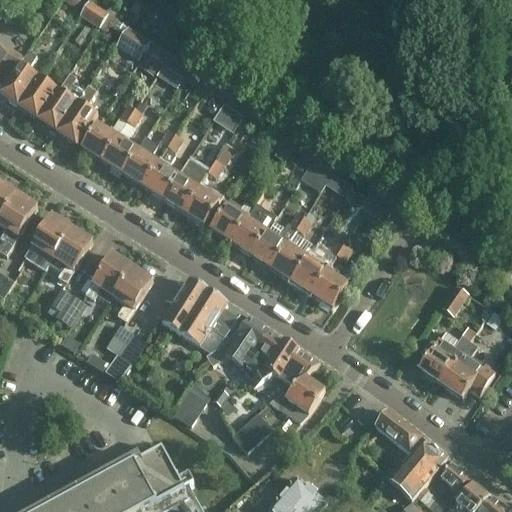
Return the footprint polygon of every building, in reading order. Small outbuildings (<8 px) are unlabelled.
[(65,0),(63,4),(73,10),(79,0),(65,0)] [(80,19),(99,31),(108,18),(88,6),(80,19)] [(128,31),(116,49),(127,56),(130,52),(141,59),(149,45),(128,31)] [(0,54),(0,76),(9,82),(24,61),(10,52),(7,58),(0,54)] [(9,82),(0,96),(0,98),(19,111),(39,81),(28,74),(36,61),(28,55),(24,61),(9,82)] [(161,66),(148,57),(139,70),(152,79),(161,66)] [(58,94),(38,124),(58,137),(78,107),(77,107),(84,97),(72,89),(76,82),(69,78),(58,94)] [(39,81),(19,111),(38,124),(58,94),(39,81)] [(179,85),(171,81),(166,91),(173,95),(179,85)] [(78,107),(58,137),(78,150),(98,120),(86,113),(97,96),(88,90),(84,97),(77,107),(78,107)] [(223,108),(211,102),(207,108),(208,114),(217,118),(223,108)] [(217,118),(212,125),(232,137),(242,120),(223,108),(217,118)] [(128,110),(120,122),(127,127),(135,114),(128,110)] [(135,114),(127,127),(134,131),(142,119),(135,114)] [(97,128),(82,153),(102,166),(127,127),(120,122),(113,133),(111,132),(109,136),(97,128)] [(127,127),(102,166),(123,179),(138,154),(127,147),(129,143),(128,142),(134,131),(127,127)] [(168,135),(160,148),(168,152),(176,140),(168,135)] [(176,140),(168,152),(175,157),(183,144),(176,140)] [(138,154),(123,179),(143,192),(161,163),(153,159),(159,150),(145,142),(138,154)] [(293,152),(283,145),(274,159),(284,166),(293,152)] [(161,163),(143,192),(163,204),(179,180),(167,173),(175,161),(175,157),(168,152),(161,163)] [(313,165),(300,157),(293,169),(305,176),(313,165)] [(209,161),(201,173),(208,178),(216,165),(209,161)] [(216,165),(208,178),(216,183),(224,170),(216,165)] [(305,176),(301,183),(309,189),(321,170),(313,165),(305,176)] [(179,180),(163,204),(183,217),(201,189),(208,178),(201,173),(197,175),(197,177),(185,169),(179,180)] [(353,191),(332,178),(325,189),(345,202),(353,191)] [(0,187),(0,223),(16,198),(0,187)] [(201,189),(183,217),(204,230),(224,200),(212,192),(210,195),(201,189)] [(256,192),(248,204),(256,209),(264,196),(256,192)] [(0,229),(6,233),(0,242),(0,256),(5,260),(37,211),(16,198),(0,223),(0,229)] [(230,204),(210,234),(231,248),(254,212),(245,206),(241,212),(230,204)] [(391,216),(371,204),(364,216),(383,228),(391,216)] [(254,212),(231,248),(251,261),(273,226),(276,221),(256,209),(254,212)] [(297,218),(289,230),(296,235),(304,222),(297,218)] [(51,220),(25,262),(46,275),(49,270),(53,263),(72,233),(51,220)] [(304,222),(296,235),(303,239),(311,227),(304,222)] [(273,226),(251,261),(271,274),(296,235),(289,230),(287,229),(284,233),(273,226)] [(53,263),(49,270),(61,277),(57,283),(66,288),(92,246),(72,233),(53,263)] [(296,235),(271,274),(291,287),(307,262),(315,250),(303,243),(303,239),(296,235)] [(337,244),(329,256),(337,261),(344,248),(337,244)] [(307,262),(291,287),(311,300),(330,271),(337,261),(329,256),(316,248),(315,250),(307,262)] [(344,248),(337,261),(344,265),(352,253),(344,248)] [(111,259),(84,299),(93,305),(96,300),(109,308),(113,301),(132,272),(111,259)] [(330,271),(311,300),(332,313),(348,288),(336,281),(339,277),(330,271)] [(132,272),(113,301),(125,309),(117,321),(125,327),(152,286),(132,272)] [(3,280),(0,285),(0,301),(3,303),(14,287),(3,280)] [(173,310),(162,328),(211,358),(231,345),(225,342),(238,323),(224,314),(227,310),(189,285),(184,292),(177,287),(165,305),(173,310)] [(442,313),(453,320),(467,298),(456,291),(442,313)] [(61,294),(50,311),(59,316),(70,300),(61,294)] [(59,316),(56,322),(71,332),(85,310),(70,300),(59,316)] [(492,315),(485,327),(494,333),(502,322),(492,315)] [(211,358),(206,361),(213,371),(227,362),(245,374),(251,384),(264,375),(271,365),(257,356),(269,337),(248,323),(234,343),(231,345),(211,358)] [(120,332),(107,352),(118,359),(120,360),(133,340),(120,332)] [(439,346),(419,374),(441,389),(470,347),(475,339),(467,333),(459,345),(446,336),(439,346)] [(269,337),(257,356),(271,365),(283,346),(269,337)] [(79,347),(66,339),(60,349),(73,357),(79,347)] [(120,360),(118,359),(105,378),(121,388),(133,368),(146,348),(133,340),(120,360)] [(251,384),(249,386),(254,394),(256,393),(257,396),(266,390),(270,384),(271,383),(273,380),(293,393),(294,393),(305,382),(319,369),(283,346),(271,365),(264,375),(251,384)] [(470,347),(441,389),(462,404),(469,394),(479,401),(495,377),(472,360),(477,352),(470,347)] [(106,366),(81,350),(75,359),(100,375),(106,366)] [(282,397),(270,408),(300,429),(308,419),(317,407),(325,396),(305,382),(294,393),(293,393),(287,400),(282,397)] [(194,388),(187,400),(203,413),(209,403),(194,388)] [(228,399),(219,393),(211,404),(220,411),(228,399)] [(187,400),(180,410),(197,422),(203,413),(187,400)] [(180,410),(173,421),(191,432),(197,422),(180,410)] [(410,459),(423,444),(424,443),(387,415),(375,431),(386,439),(410,459)] [(258,418),(249,426),(264,442),(273,435),(258,418)] [(249,426),(241,433),(256,450),(264,442),(249,426)] [(241,433),(232,441),(247,458),(256,450),(241,433)] [(410,459),(389,485),(412,505),(447,464),(423,444),(410,459)] [(152,511),(185,494),(162,453),(54,511),(152,511)] [(451,467),(433,489),(451,504),(455,499),(460,502),(473,486),(451,467)] [(297,483),(272,511),(324,511),(328,509),(297,483)] [(480,511),(491,500),(473,486),(460,502),(451,511),(480,511)] [(505,511),(491,500),(480,511),(505,511)]
